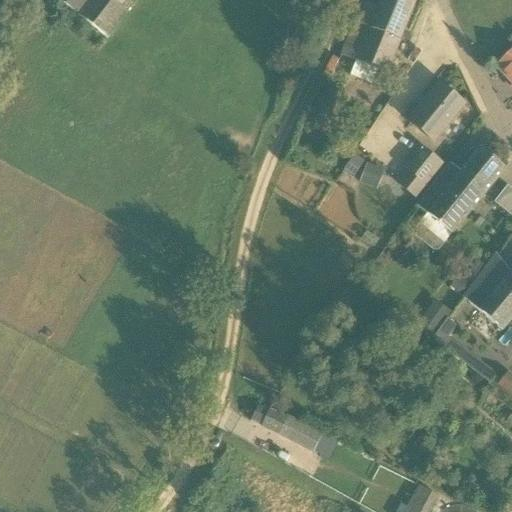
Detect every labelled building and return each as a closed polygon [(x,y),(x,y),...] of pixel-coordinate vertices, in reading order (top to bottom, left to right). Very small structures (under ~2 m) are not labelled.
[(55,0),(107,39),(136,0),(55,0)] [(386,74),(416,0),(381,0),(378,8),(363,2),(341,56),(386,74)] [(511,52),(496,68),(511,85),(511,52)] [(439,85),(408,123),(433,143),(464,105),(439,85)] [(405,173),(397,184),(415,198),(441,165),(421,149),(403,171),(405,173)] [(451,236),(505,170),(480,150),(459,175),(449,167),(416,207),(451,236)] [(353,179),(363,163),(354,156),(343,173),(353,179)] [(359,184),(376,191),(384,172),(366,165),(359,184)] [(511,189),(508,187),(496,202),(511,214),(511,189)] [(502,332),(511,319),(511,269),(503,281),(487,267),(481,274),(462,298),(468,303),(502,332)] [(327,286),(340,296),(350,282),(336,272),(327,286)] [(457,277),(449,289),(460,297),(468,285),(457,277)] [(446,319),(450,314),(434,302),(415,328),(431,340),(446,319)] [(446,319),(431,340),(491,385),(497,376),(447,339),(457,327),(446,319)] [(269,412),(258,407),(250,423),(261,428),(259,433),(276,442),(278,437),(313,454),(322,435),(270,409),(269,412)] [(322,435),(313,454),(323,458),(328,461),(337,442),(332,439),(322,435)] [(432,511),(439,499),(415,487),(401,511),(432,511)]
